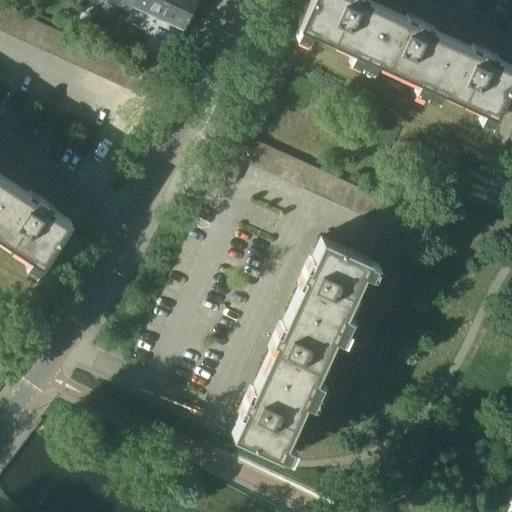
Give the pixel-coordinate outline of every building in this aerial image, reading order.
[(107,0),(106,3),(117,8),(121,0),(107,0)] [(121,0),(117,8),(130,14),(133,6),(158,18),(165,0),(121,0)] [(165,0),(158,18),(183,29),(196,0),(165,0)] [(309,0),(298,24),(364,54),(386,6),(371,0),(309,0)] [(4,6),(0,14),(0,29),(5,32),(15,11),(4,6)] [(386,6),(364,54),(429,84),(451,36),(423,24),(424,20),(415,16),(414,19),(386,6)] [(15,11),(5,32),(16,37),(26,16),(15,11)] [(26,16),(16,37),(27,42),(37,20),(26,16)] [(37,20),(27,42),(38,47),(48,25),(37,20)] [(48,25),(38,47),(49,52),(58,30),(48,25)] [(58,30),(49,52),(59,57),(69,35),(58,30)] [(69,35),(59,57),(70,62),(80,40),(69,35)] [(451,36),(429,84),(495,114),(511,75),(511,64),(488,53),(489,50),(480,46),(479,49),(451,36)] [(80,40),(70,62),(81,67),(91,45),(80,40)] [(91,45),(81,67),(92,72),(102,50),(91,45)] [(102,50),(92,72),(103,77),(113,55),(102,50)] [(136,66),(145,70),(146,71),(146,70),(160,77),(166,63),(142,52),(136,66)] [(113,55),(103,77),(114,82),(123,60),(113,55)] [(114,82),(124,86),(134,65),(123,60),(114,82)] [(134,65),(124,86),(135,91),(145,70),(136,66),(134,65)] [(152,94),(160,77),(146,70),(146,71),(139,88),(152,94)] [(245,161),(255,138),(233,128),(223,151),(245,161)] [(266,143),(255,138),(245,161),(256,166),(266,143)] [(266,143),(256,166),(266,171),(277,148),(266,143)] [(287,153),(277,148),(266,171),(277,175),(287,153)] [(240,172),(245,161),(223,151),(218,162),(240,172)] [(277,175),(288,180),(298,158),(287,153),(277,175)] [(309,163),(298,158),(288,180),(299,185),(309,163)] [(240,172),(218,162),(213,173),(235,183),(240,172)] [(320,167),(309,163),(299,185),(310,190),(320,167)] [(320,167),(310,190),(321,195),(331,172),(320,167)] [(342,177),(331,172),(321,195),(331,200),(342,177)] [(0,196),(10,180),(0,173),(0,196)] [(342,177),(331,200),(342,205),(352,182),(342,177)] [(10,180),(0,196),(0,235),(42,263),(71,220),(44,202),(46,199),(38,194),(36,197),(10,180)] [(363,187),(352,182),(342,205),(353,209),(363,187)] [(374,192),(363,187),(353,209),(364,214),(374,192)] [(385,197),(374,192),(364,214),(375,219),(385,197)] [(385,197),(375,219),(386,224),(396,201),(385,197)] [(304,273),(291,301),(338,322),(368,257),(321,235),(308,264),(305,262),(301,271),(304,273)] [(274,338),(261,366),(309,388),(338,322),(291,301),(279,329),(275,327),(271,336),(274,338)] [(232,432),(231,432),(279,454),(281,448),(309,388),(261,366),(249,393),(246,392),(242,401),(245,402),(232,432)]
